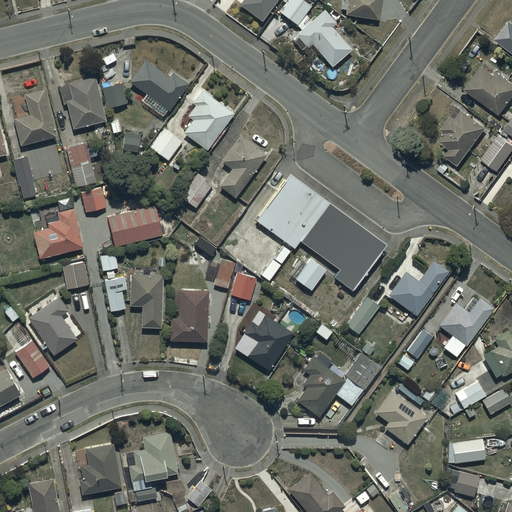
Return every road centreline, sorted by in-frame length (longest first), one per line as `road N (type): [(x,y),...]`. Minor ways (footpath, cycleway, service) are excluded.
road 1 (residential): [(353,140),(178,16),(149,9),(0,45)]
road 2 (residential): [(0,447),(124,390),(156,387),(187,396),(241,435)]
road 3 (residential): [(511,255),(353,140)]
road 4 (residential): [(456,0),(353,140)]
